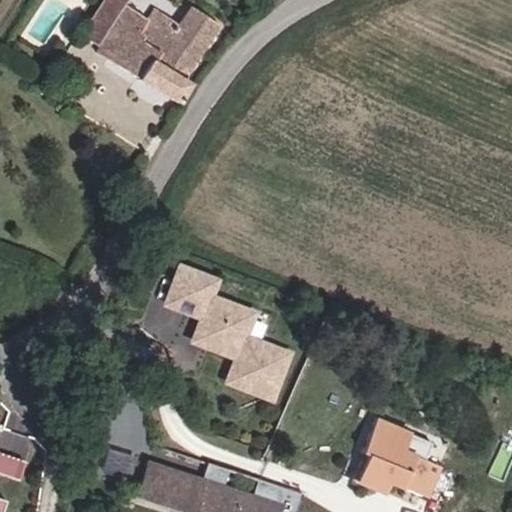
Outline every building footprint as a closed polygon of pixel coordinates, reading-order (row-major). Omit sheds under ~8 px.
[(113,0),(95,0),(85,15),(96,23),(113,0)] [(193,79),(183,73),(223,16),(200,0),(192,0),(184,12),(167,0),(145,0),(144,3),(139,0),(130,0),(102,39),(181,96),(193,79)] [(208,276),(170,263),(167,275),(204,288),(208,276)] [(197,303),(201,292),(203,292),(204,288),(167,275),(157,300),(193,313),(201,310),(197,303)] [(239,332),(247,308),(203,292),(201,292),(197,303),(201,310),(193,313),(187,332),(227,346),(230,352),(223,372),(269,388),(283,347),(239,332)] [(412,500),(421,474),(423,467),(399,459),(404,443),(357,427),(343,465),(347,466),(340,484),(353,488),(352,492),(381,501),(384,491),(412,500)] [(255,502),(243,499),(244,498),(223,492),(229,475),(207,469),(200,493),(181,488),(183,481),(148,471),(139,501),(177,511),(279,511),(280,511),(284,511),(296,511),(303,496),(281,490),(261,484),(255,502)] [(421,474),(412,500),(432,507),(440,482),(421,474)]
